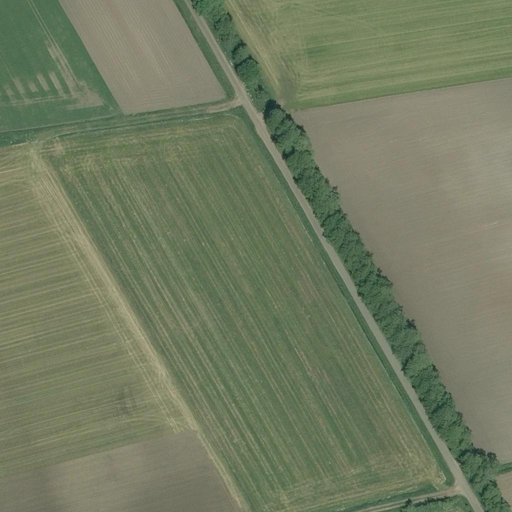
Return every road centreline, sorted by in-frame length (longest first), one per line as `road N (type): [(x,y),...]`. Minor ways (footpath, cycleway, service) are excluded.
road 1 (residential): [(185,0),(474,511)]
road 2 (track): [(245,106),(0,141)]
